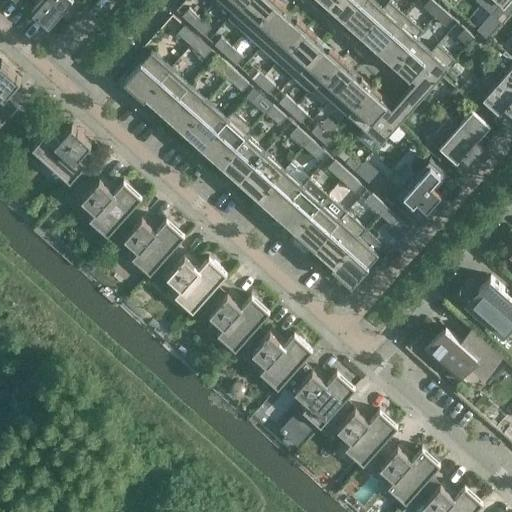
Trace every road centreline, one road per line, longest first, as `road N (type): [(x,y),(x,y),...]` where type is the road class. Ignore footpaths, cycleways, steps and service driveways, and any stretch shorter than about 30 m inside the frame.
road 1 (residential): [(339,333),(71,92)]
road 2 (residential): [(511,139),(339,333)]
road 3 (residential): [(364,354),(511,190)]
road 4 (residential): [(511,485),(364,354)]
road 5 (residential): [(71,92),(153,0)]
